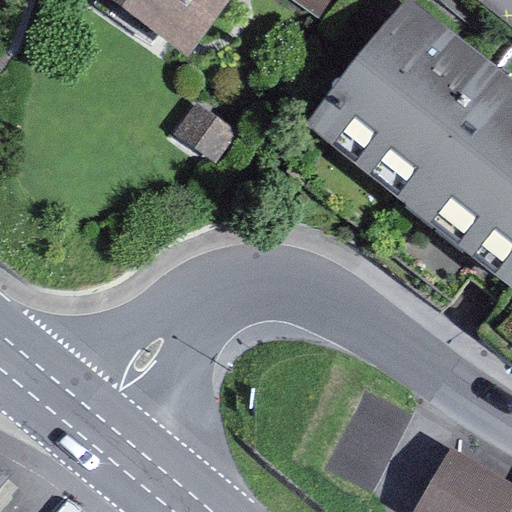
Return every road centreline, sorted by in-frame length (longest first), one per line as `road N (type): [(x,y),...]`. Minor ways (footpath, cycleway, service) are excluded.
road 1 (tertiary): [(511,425),(370,332),(274,288),(227,296),(190,318),(85,425)]
road 2 (secondary): [(192,511),(85,425)]
